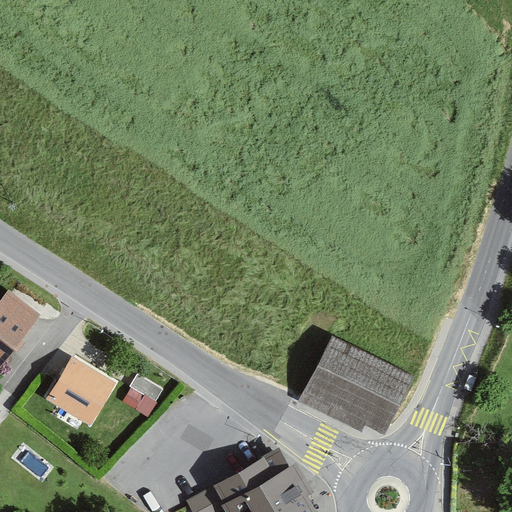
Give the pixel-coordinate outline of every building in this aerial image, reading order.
[(0,290),(0,369),(31,327),(39,313),(3,288),(0,290)] [(411,371),(324,330),(292,399),(358,432),(361,424),(382,432),(411,371)] [(89,432),(114,385),(66,352),(41,399),(89,432)] [(123,397),(149,413),(166,385),(140,369),(123,397)] [(314,511),(284,455),(277,460),(269,443),(208,478),(210,491),(186,504),(188,511),(219,511),(221,511),(220,511),(314,511)]
